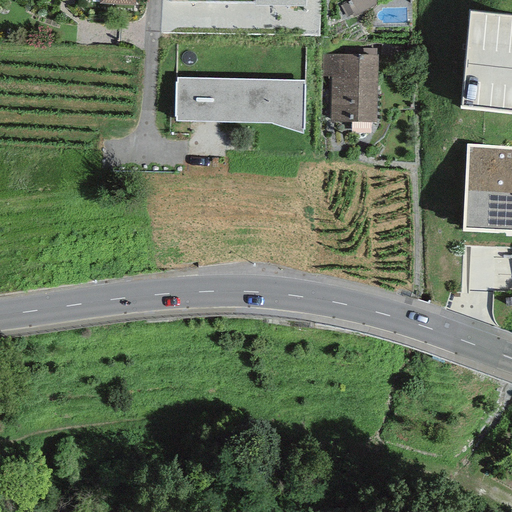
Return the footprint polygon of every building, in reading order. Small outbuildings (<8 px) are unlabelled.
[(100,0),(99,8),(135,11),(135,0),(100,0)] [(245,0),(246,10),(309,10),(308,0),(245,0)] [(511,19),(470,17),(463,117),(511,120),(511,19)] [(378,60),(322,55),(321,77),(331,77),(331,127),(377,129),(378,60)] [(305,84),(176,81),(175,125),(272,127),(305,139),(305,84)] [(511,149),(465,147),(462,240),(511,242),(511,149)]
